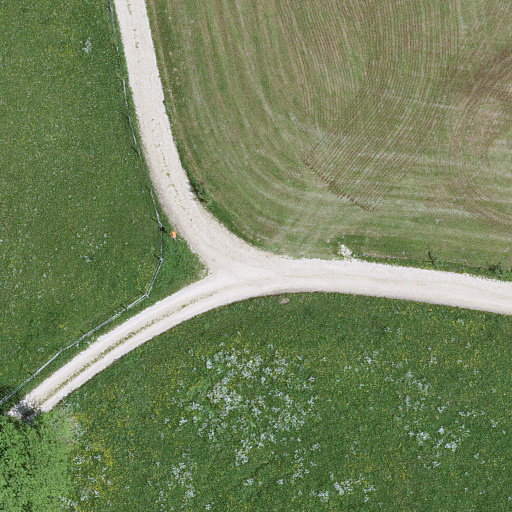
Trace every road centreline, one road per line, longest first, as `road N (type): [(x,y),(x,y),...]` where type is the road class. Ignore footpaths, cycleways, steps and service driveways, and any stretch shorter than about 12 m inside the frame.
road 1 (track): [(221,268),(511,306)]
road 2 (track): [(0,434),(221,268)]
road 3 (track): [(158,0),(221,268)]
